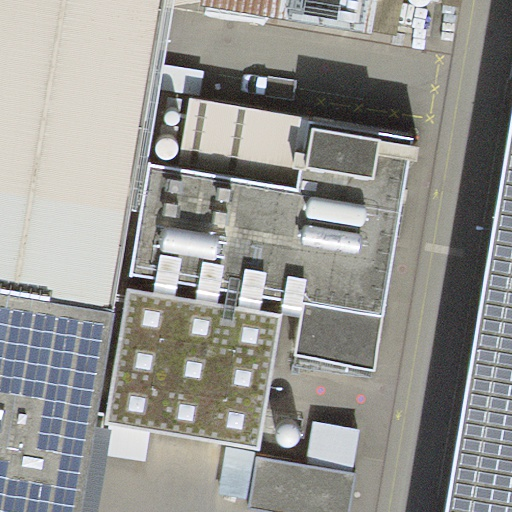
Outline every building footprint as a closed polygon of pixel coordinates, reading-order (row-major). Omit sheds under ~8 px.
[(163,0),(0,0),(0,305),(108,319),(163,0)] [(438,0),(202,0),(202,7),(431,43),(438,0)] [(146,169),(127,280),(305,312),(380,325),(412,142),(197,104),(185,176),(146,169)] [(511,511),(511,124),(443,511),(511,511)] [(280,323),(129,298),(107,429),(258,454),(280,323)] [(78,511),(108,319),(0,305),(0,511),(78,511)] [(380,325),(305,312),(297,359),(372,372),(380,325)] [(318,422),(311,462),(265,454),(257,506),(292,511),(354,511),(368,430),(318,422)]
